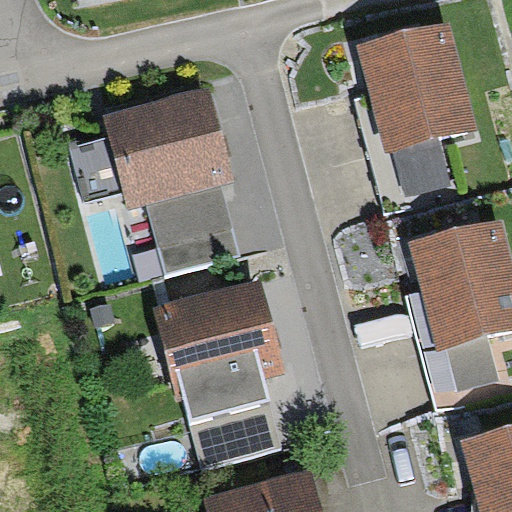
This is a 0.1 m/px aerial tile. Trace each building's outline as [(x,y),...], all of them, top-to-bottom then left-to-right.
[(479,130),(450,33),(362,59),(404,204),(450,190),(436,143),(479,130)] [(233,181),(207,89),(106,117),(112,139),(71,150),(86,203),(123,192),(128,211),(146,206),(165,276),(239,255),(219,185),(233,181)] [(511,343),(511,257),(504,227),(409,250),(421,298),(408,301),(436,416),(507,399),(494,348),(511,343)] [(282,370),(260,284),(158,310),(180,396),(189,394),(207,463),(278,445),(260,376),(282,370)] [(479,511),(511,511),(511,438),(464,452),(479,511)] [(324,511),(312,470),(209,501),(212,511),(324,511)]
